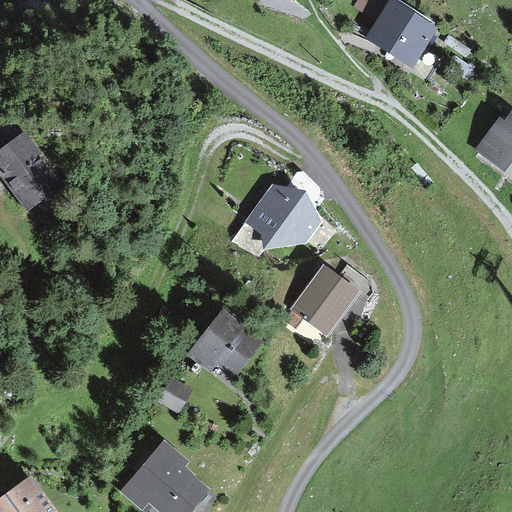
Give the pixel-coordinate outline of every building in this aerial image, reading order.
[(442,28),(397,0),(394,0),(370,39),(416,68),(442,28)] [(511,116),(510,120),(505,116),(480,148),(511,172),(511,116)] [(33,130),(0,153),(0,165),(32,210),(71,183),(33,130)] [(312,188),(277,183),(251,219),(268,247),(311,242),(327,219),(312,188)] [(365,291),(327,263),(294,306),(333,334),(365,291)] [(268,341),(227,309),(191,354),(214,372),(221,363),(240,378),(268,341)] [(174,378),(161,402),(183,414),(196,390),(174,378)] [(152,504),(161,511),(196,511),(215,490),(190,468),(195,461),(168,439),(125,490),(147,509),(152,504)] [(59,511),(61,511),(35,474),(0,497),(0,511),(59,511)]
